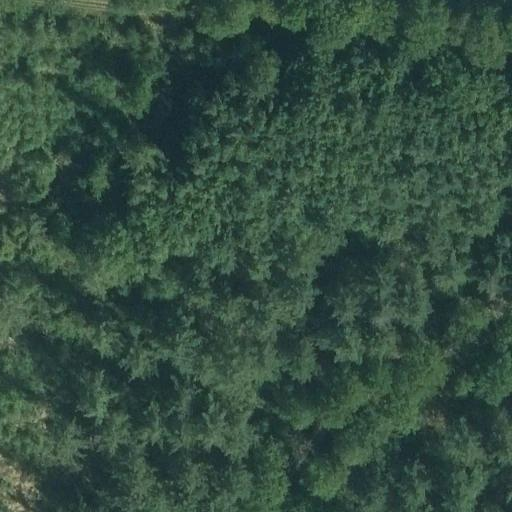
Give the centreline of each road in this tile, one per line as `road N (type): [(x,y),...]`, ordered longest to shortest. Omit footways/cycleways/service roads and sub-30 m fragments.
road 1 (track): [(113,0),(198,16),(293,18),(511,44)]
road 2 (track): [(271,511),(312,433),(367,388),(439,345),(511,323)]
